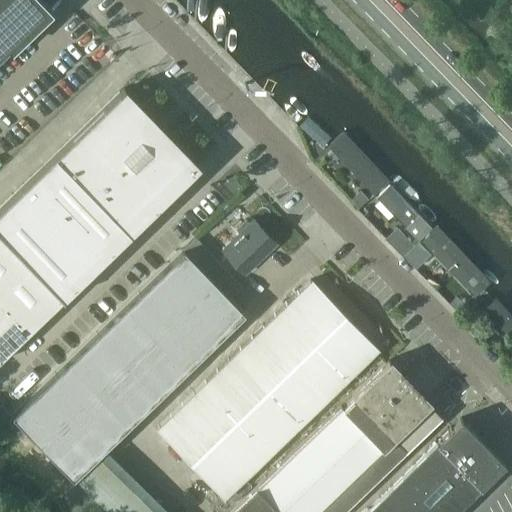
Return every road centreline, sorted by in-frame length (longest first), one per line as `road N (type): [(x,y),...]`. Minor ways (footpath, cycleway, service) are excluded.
road 1 (residential): [(511,392),(132,0)]
road 2 (primary): [(359,0),(511,157)]
road 3 (primary): [(511,124),(391,0)]
